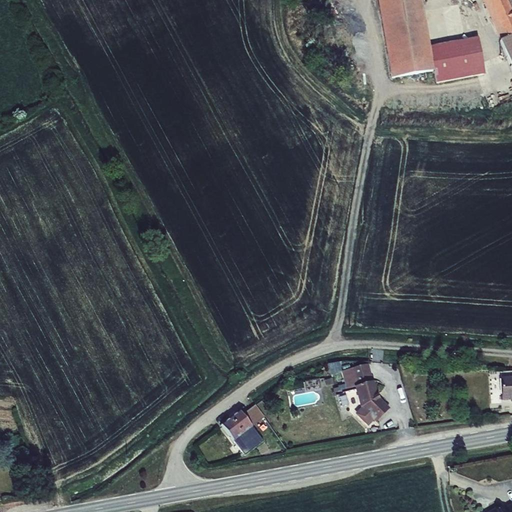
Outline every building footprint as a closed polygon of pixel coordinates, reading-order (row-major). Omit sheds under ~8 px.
[(484,75),(478,37),(429,47),(421,0),(375,0),(390,80),(433,72),(436,83),(484,75)] [(511,11),(507,0),(482,0),(492,23),(496,33),(499,40),(511,35),(511,11)] [(496,33),(492,23),(481,27),(485,39),(495,35),(494,33),(496,33)] [(511,35),(499,40),(511,71),(511,35)] [(342,372),(339,363),(328,364),(330,375),(342,372)] [(342,372),(345,385),(346,390),(354,387),(360,408),(361,409),(355,415),(368,428),(374,422),(376,424),(390,409),(380,399),(379,400),(377,397),(378,396),(368,365),(342,372)] [(346,390),(345,385),(338,387),(338,388),(333,389),(334,393),(332,393),(333,397),(336,397),(335,393),(346,390)] [(224,423),(221,426),(234,442),(245,457),(263,442),(252,428),(265,419),(255,406),(250,410),(242,416),(239,412),(224,423)] [(494,507),(494,511),(511,511),(511,505),(506,505),(503,503),(496,503),(494,507)]
